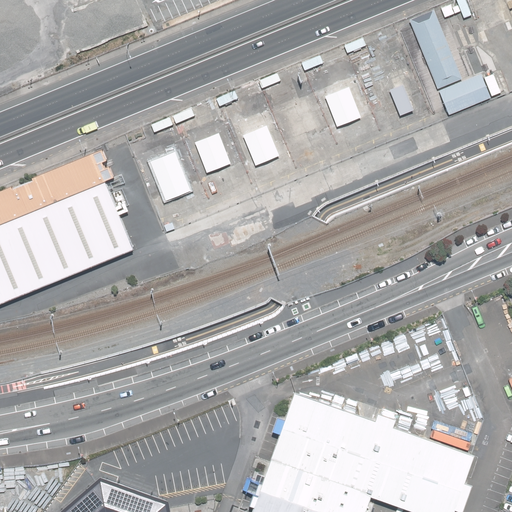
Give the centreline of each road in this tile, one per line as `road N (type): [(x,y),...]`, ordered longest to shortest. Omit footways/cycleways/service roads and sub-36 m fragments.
road 1 (secondary): [(511,248),(188,382),(0,432)]
road 2 (trunk): [(396,0),(0,156)]
road 3 (trunk): [(0,124),(305,0)]
